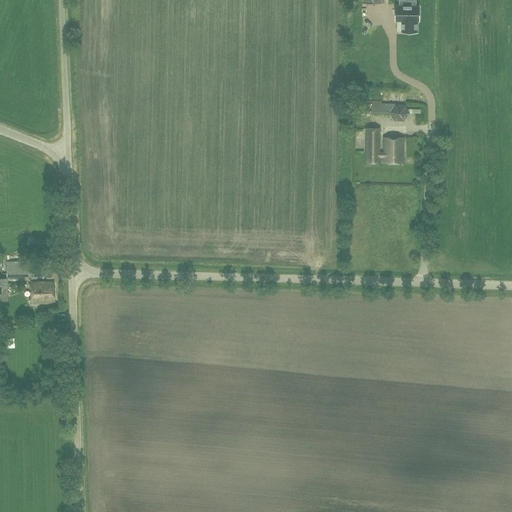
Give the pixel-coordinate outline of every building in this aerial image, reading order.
[(416,7),(400,7),(396,7),(396,20),(397,20),(397,31),(402,31),(402,32),(417,32),(417,20),(419,20),(419,7),(416,7)] [(382,45),(383,23),(372,23),(371,45),(382,45)] [(391,85),(413,84),(412,47),(399,47),(399,56),(392,56),(384,56),(385,59),(390,59),(391,85)] [(372,101),(372,114),(390,114),(392,117),(396,122),(404,122),(410,114),(412,114),(412,109),(408,109),(405,105),(395,104),(381,103),(381,100),(372,101)] [(404,164),(404,138),(384,137),(384,153),(380,153),(380,128),(367,128),(367,164),(380,164),(380,159),(384,159),(384,164),(404,164)] [(34,269),(34,262),(8,262),(8,277),(52,277),(52,269),(34,269)] [(31,283),(32,304),(55,303),(55,282),(31,283)]
